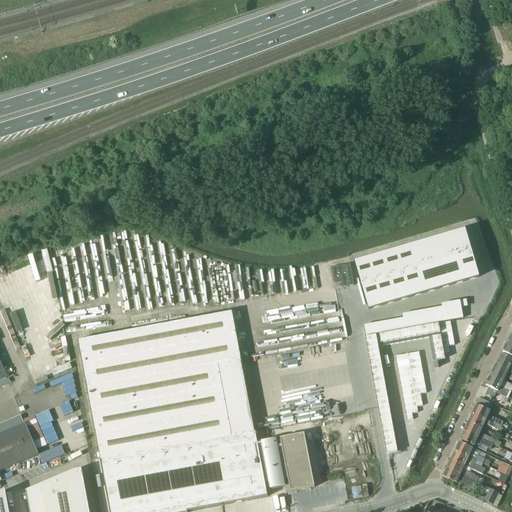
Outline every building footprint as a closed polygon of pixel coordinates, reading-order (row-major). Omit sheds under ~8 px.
[(465,231),(452,235),(458,258),(472,254),(465,231)] [(452,235),(438,239),(445,262),(458,258),(452,235)] [(438,239),(424,243),(431,266),(445,262),(438,239)] [(424,243),(410,247),(417,270),(431,266),(424,243)] [(410,247),(396,251),(403,274),(417,270),(410,247)] [(396,251),(382,255),(389,278),(403,274),(396,251)] [(472,254),(458,258),(465,282),(479,278),(472,254)] [(382,255),(369,259),(376,283),(389,278),(382,255)] [(458,258),(445,262),(452,286),(465,282),(458,258)] [(369,259),(355,263),(362,287),(376,283),(369,259)] [(445,262),(431,266),(438,290),(452,286),(445,262)] [(350,266),(331,269),(334,284),(341,283),(342,289),(354,287),(350,266)] [(431,266),(417,270),(424,294),(438,290),(431,266)] [(417,270),(403,274),(410,298),(424,294),(417,270)] [(403,274),(389,278),(396,302),(410,298),(403,274)] [(389,278),(376,283),(382,306),(396,302),(389,278)] [(376,283),(362,287),(369,310),(382,306),(376,283)] [(460,301),(451,303),(454,320),(463,319),(461,307),(460,301)] [(451,303),(442,305),(442,308),(445,322),(454,320),(451,303)] [(442,308),(436,309),(438,323),(445,322),(442,308)] [(436,309),(429,310),(432,324),(438,323),(436,309)] [(429,310),(422,311),(425,326),(432,324),(429,310)] [(422,311),(416,312),(418,327),(425,326),(422,311)] [(233,312),(79,341),(110,511),(183,511),(268,496),(266,484),(270,483),(271,491),(286,488),(285,481),(289,480),(291,492),(315,487),(305,434),(281,439),(282,440),(277,441),(277,439),(262,442),(262,444),(258,445),(233,312)] [(416,312),(409,314),(412,328),(418,327),(416,312)] [(409,314),(403,315),(403,319),(405,329),(412,328),(409,314)] [(403,319),(397,320),(399,331),(405,329),(403,319)] [(397,320),(390,321),(392,332),(399,331),(397,320)] [(390,321),(383,323),(385,333),(392,332),(390,321)] [(450,322),(365,338),(387,455),(401,452),(381,347),(429,338),(433,362),(445,360),(444,354),(450,353),(449,347),(455,346),(450,322)] [(383,323),(377,324),(379,334),(385,333),(383,323)] [(377,324),(370,325),(372,335),(379,334),(377,324)] [(370,325),(364,326),(366,337),(372,335),(370,325)] [(419,353),(407,355),(408,361),(420,358),(419,353)] [(511,358),(502,354),(497,364),(509,370),(510,370),(511,367),(511,358)] [(407,355),(395,357),(397,363),(408,361),(407,355)] [(420,358),(408,361),(409,366),(421,364),(420,358)] [(408,361),(397,363),(398,369),(409,366),(408,361)] [(421,364),(409,366),(411,372),(422,370),(421,364)] [(497,364),(492,375),(504,381),(506,377),(509,379),(511,381),(511,373),(511,374),(511,373),(511,372),(509,371),(510,370),(509,370),(497,364)] [(409,366),(398,369),(399,374),(411,372),(409,366)] [(422,370),(411,372),(412,378),(423,376),(422,370)] [(411,372),(399,374),(400,380),(412,378),(411,372)] [(492,375),(486,385),(490,387),(498,391),(499,392),(501,388),(511,393),(511,390),(511,385),(504,382),(504,381),(492,375)] [(423,376),(412,378),(413,384),(424,382),(423,376)] [(412,378),(400,380),(401,386),(413,384),(412,378)] [(424,382),(413,384),(414,390),(426,388),(424,382)] [(413,384),(401,386),(402,392),(414,390),(413,384)] [(498,391),(490,387),(487,394),(495,398),(498,391)] [(426,388),(414,390),(415,396),(421,395),(427,394),(426,388)] [(414,390),(402,392),(403,398),(415,396),(414,390)] [(415,396),(403,398),(404,404),(416,402),(415,396)] [(416,402),(404,404),(405,410),(417,408),(416,402)] [(477,405),(473,413),(499,426),(501,427),(503,423),(489,417),(489,416),(491,411),(477,405)] [(473,413),(469,422),(483,428),(485,425),(492,428),(497,430),(499,426),(473,413)] [(0,482),(1,482),(0,478),(0,471),(39,455),(36,450),(25,424),(24,424),(21,416),(0,425),(0,432),(1,434),(0,434),(0,482)] [(329,445),(339,442),(334,421),(307,428),(318,474),(344,468),(341,456),(332,458),(329,445)] [(469,422),(465,431),(493,444),(495,441),(481,434),(481,433),(483,428),(469,422)] [(465,431),(461,440),(475,446),(474,448),(479,450),(481,446),(490,450),(493,445),(493,444),(465,431)] [(485,460),(478,457),(471,454),(474,449),(460,442),(456,451),(483,464),(485,460)] [(491,473),(481,468),(483,464),(456,451),(452,460),(488,477),(491,473)] [(452,460),(447,468),(477,483),(479,477),(475,475),(476,474),(464,469),(465,467),(488,478),(488,477),(452,460)] [(511,468),(501,463),(498,471),(509,476),(511,468)] [(443,477),(457,484),(458,483),(473,490),(477,483),(447,468),(443,477)] [(75,471),(26,492),(30,511),(89,511),(82,470),(75,471)] [(498,482),(504,485),(509,476),(498,471),(497,472),(501,474),(498,482)] [(0,511),(10,511),(7,493),(3,484),(0,485),(0,511)] [(490,490),(485,501),(493,505),(498,495),(498,494),(490,490)]
